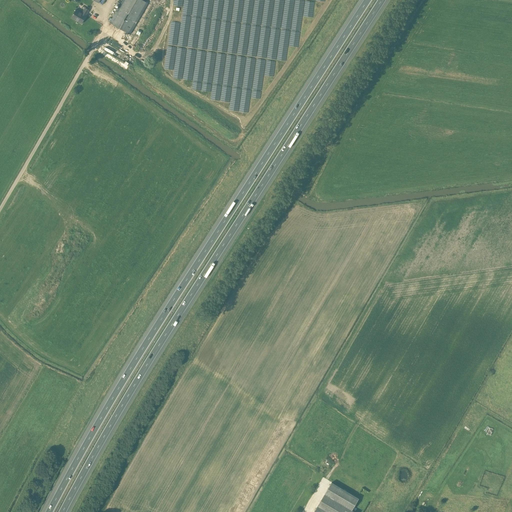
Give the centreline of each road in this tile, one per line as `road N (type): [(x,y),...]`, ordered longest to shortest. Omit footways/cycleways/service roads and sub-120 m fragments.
road 1 (motorway): [(367,0),(138,353),(49,511)]
road 2 (motorway): [(63,511),(149,359),(381,0)]
road 3 (residential): [(88,58),(0,210)]
